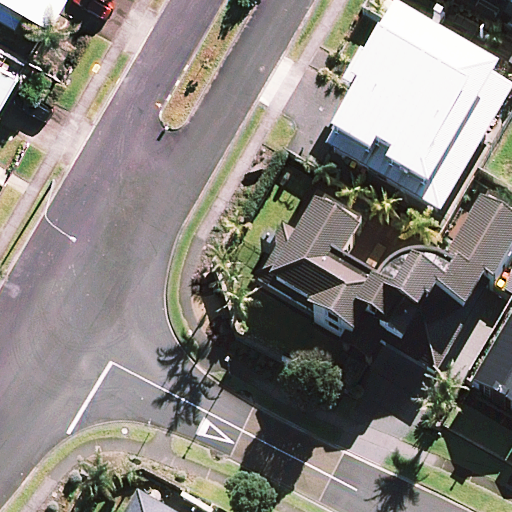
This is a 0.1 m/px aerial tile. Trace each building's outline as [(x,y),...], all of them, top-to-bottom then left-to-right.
[(71,0),(1,0),(29,14),(36,0),(59,0),(69,5),(71,0)] [(511,0),(494,0),(511,10),(511,0)] [(355,104),(326,155),(441,222),(511,99),(511,97),(497,89),(500,83),(395,23),(370,67),(361,62),(341,96),(355,104)] [(0,116),(30,64),(0,46),(0,116)] [(511,274),(511,217),(484,196),(424,276),(402,259),(376,294),(299,236),(265,282),(371,361),(385,342),(434,379),(511,274)] [(511,316),(470,386),(511,410),(511,316)] [(165,511),(137,496),(128,511),(165,511)]
